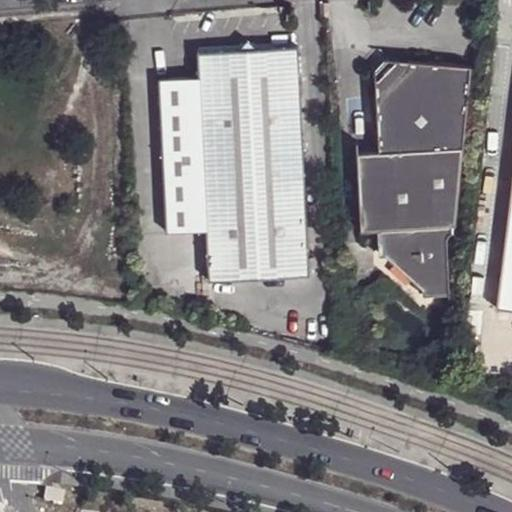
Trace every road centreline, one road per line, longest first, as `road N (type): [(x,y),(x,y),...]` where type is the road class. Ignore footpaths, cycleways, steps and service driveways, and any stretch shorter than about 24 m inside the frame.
road 1 (tertiary): [(489,511),(217,423),(0,384)]
road 2 (tertiary): [(0,443),(215,473),(337,511)]
